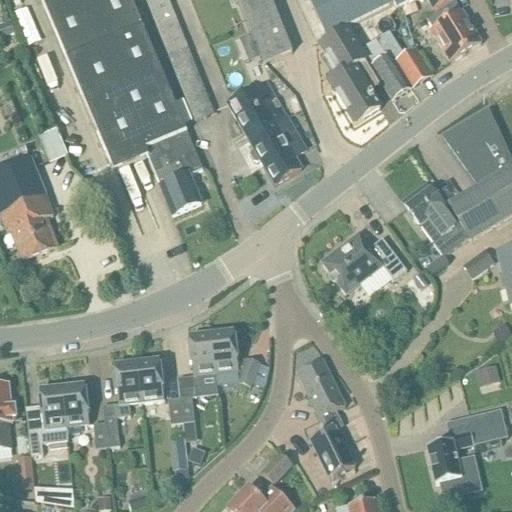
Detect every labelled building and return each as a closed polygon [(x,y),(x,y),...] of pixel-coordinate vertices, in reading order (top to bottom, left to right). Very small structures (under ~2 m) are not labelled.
[(10,0),(38,68),(53,62),(27,0),(10,0)] [(130,0),(40,0),(103,149),(111,167),(145,153),(173,219),(201,207),(189,179),(203,173),(130,0)] [(168,0),(147,0),(196,124),(214,117),(168,0)] [(238,0),(257,48),(265,66),(292,55),(270,0),(238,0)] [(307,0),(329,45),(321,50),(339,79),(329,86),(355,128),(381,112),(371,95),(381,89),(345,31),(394,7),(397,12),(409,6),(406,0),(307,0)] [(406,0),(409,6),(420,0),(426,0),(437,17),(428,23),(433,32),(431,33),(451,65),(482,47),(462,14),(456,5),(456,4),(453,0),(406,0)] [(10,24),(0,27),(0,39),(1,42),(15,36),(10,24)] [(412,92),(411,92),(432,79),(416,53),(395,65),(391,58),(385,62),(375,44),(363,50),(367,57),(366,58),(382,87),(393,104),(412,92)] [(277,127),(287,121),(266,86),(249,96),(229,108),(249,143),(266,133),(264,130),(275,123),(277,127)] [(495,127),(488,113),(443,140),(478,190),(444,210),(470,242),(472,245),(511,220),(511,164),(495,127)] [(275,188),(302,172),(295,160),(306,154),(287,121),(277,127),(275,123),(264,130),(266,133),(249,143),(254,152),(251,154),(250,158),(254,164),(258,165),(261,163),(275,188)] [(57,132),(38,140),(50,167),(69,159),(57,132)] [(32,166),(0,178),(0,217),(8,238),(12,236),(24,265),(57,252),(46,223),(53,220),(46,201),(32,166)] [(416,196),(404,205),(407,210),(407,211),(419,227),(421,230),(430,224),(442,241),(433,247),(442,260),(443,261),(470,242),(444,210),(431,192),(430,193),(428,189),(417,197),(416,196)] [(359,238),(322,266),(346,297),(382,270),(394,285),(407,275),(395,258),(382,242),(370,252),(359,238)] [(511,306),(511,305),(511,251),(499,255),(511,306)] [(464,270),(473,282),(493,267),(484,255),(464,270)] [(442,260),(427,271),(433,279),(449,266),(445,260),(443,261),(442,260)] [(491,335),(499,349),(511,340),(511,338),(505,326),(491,335)] [(212,338),(216,378),(238,375),(239,387),(250,391),(259,367),(248,363),(238,364),(234,336),(212,338)] [(212,338),(189,341),(194,381),(216,378),(212,338)] [(142,407),(164,404),(160,364),(137,367),(142,407)] [(322,364),(297,377),(325,435),(310,443),(318,460),(331,484),(337,480),(355,471),(335,431),(340,429),(333,416),(345,410),(322,364)] [(115,408),(103,409),(105,427),(108,452),(120,450),(117,421),(130,419),(129,408),(142,407),(137,367),(114,370),(119,408),(115,409),(115,408)] [(496,369),(474,375),(479,391),(500,385),(496,369)] [(0,452),(11,452),(9,426),(13,426),(12,423),(17,422),(15,411),(11,412),(9,389),(0,390),(0,452)] [(67,432),(90,429),(85,389),(62,392),(67,432)] [(28,436),(31,460),(43,459),(42,448),(69,446),(67,432),(62,392),(40,394),(44,434),(28,436)] [(192,401),(180,402),(183,427),(195,425),(192,401)] [(180,402),(168,403),(171,428),(183,427),(180,402)] [(452,445),(427,450),(436,488),(440,487),(444,503),(473,496),(469,479),(461,481),(457,463),(454,453),(480,447),(506,441),(507,440),(504,426),(501,414),(467,422),(447,426),(452,445)] [(105,427),(93,428),(96,453),(108,452),(105,427)] [(185,441),(169,443),(173,475),(176,475),(188,473),(185,441)] [(263,477),(274,488),(293,469),(281,458),(263,477)] [(31,461),(18,462),(22,493),(34,491),(31,461)] [(249,492),(229,511),(294,511),(282,501),(279,497),(271,490),(260,502),(249,492)] [(149,497),(128,503),(130,511),(140,511),(152,508),(149,497)] [(98,500),(98,511),(111,511),(111,500),(98,500)] [(377,511),(375,503),(349,509),(337,511),(377,511)]
